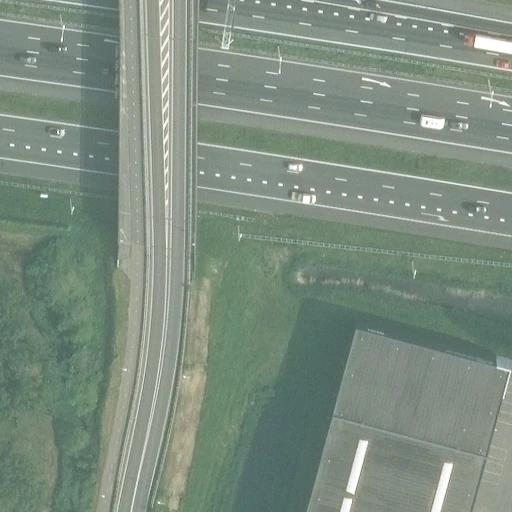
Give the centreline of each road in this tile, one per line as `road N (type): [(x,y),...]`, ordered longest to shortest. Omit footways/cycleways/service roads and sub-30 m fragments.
road 1 (motorway): [(0,48),(511,127)]
road 2 (motorway): [(0,138),(511,215)]
road 3 (secondary): [(161,341),(177,249),(180,0)]
road 4 (secondary): [(152,0),(161,341)]
road 5 (motorway): [(511,53),(191,0)]
road 6 (secondary): [(161,341),(130,511)]
